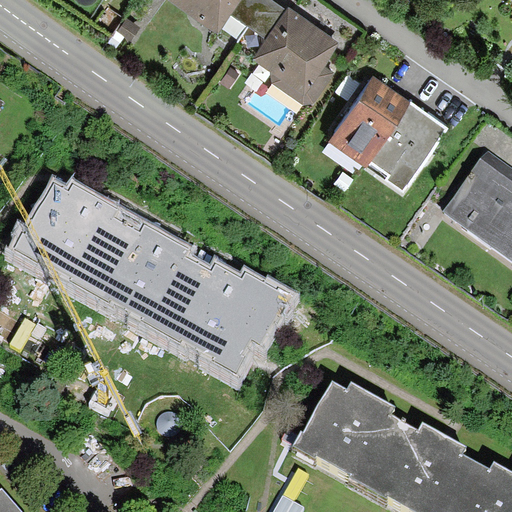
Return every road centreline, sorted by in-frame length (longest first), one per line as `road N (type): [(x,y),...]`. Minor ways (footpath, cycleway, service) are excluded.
road 1 (secondary): [(511,356),(227,169),(0,2)]
road 2 (residential): [(511,111),(350,0)]
road 3 (residential): [(0,421),(33,437),(99,511)]
